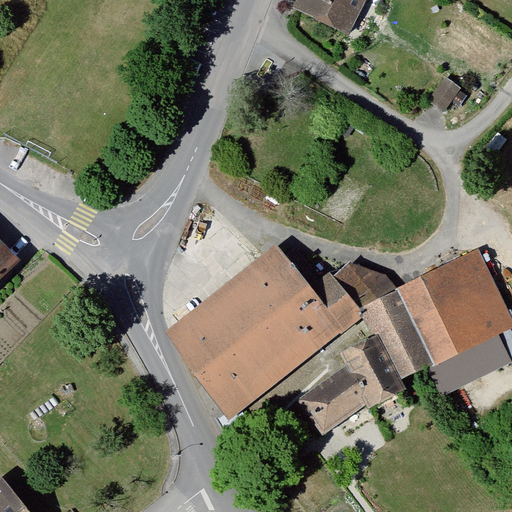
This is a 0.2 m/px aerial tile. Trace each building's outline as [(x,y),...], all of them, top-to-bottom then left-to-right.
[(371,0),(301,0),(297,9),(352,37),(371,0)] [(464,91),(446,78),(428,103),(445,116),(464,91)] [(0,285),(24,263),(0,237),(0,285)] [(285,246),(169,334),(235,421),(370,318),(368,314),(338,276),(319,290),(285,246)] [(511,315),(479,255),(368,314),(370,318),(381,340),(409,388),(511,332),(511,315)] [(409,388),(381,340),(351,357),(357,368),(379,405),(384,414),(414,397),(409,388)] [(379,405),(357,368),(305,401),(328,437),(379,405)] [(41,511),(4,465),(0,468),(0,511),(41,511)]
